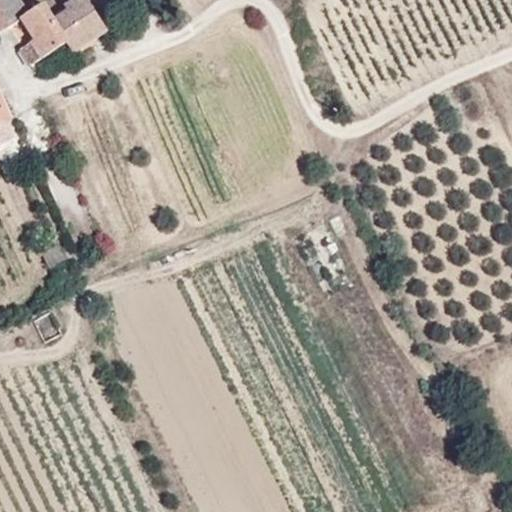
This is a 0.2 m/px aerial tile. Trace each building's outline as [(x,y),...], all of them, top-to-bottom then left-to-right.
[(30,17),(21,0),(0,0),(0,2),(13,32),(27,26),(24,20),(30,17)] [(0,2),(0,38),(13,32),(0,2)] [(103,45),(89,8),(69,15),(72,24),(58,29),(50,10),(30,17),(24,20),(27,26),(31,39),(28,40),(37,61),(62,51),(69,59),(103,45)] [(37,61),(28,40),(15,46),(23,66),(37,61)] [(0,126),(8,123),(0,105),(0,126)] [(0,152),(13,144),(5,125),(0,126),(0,152)] [(319,215),(287,232),(427,495),(459,478),(319,215)] [(266,235),(232,254),(371,511),(373,511),(406,494),(266,235)]
